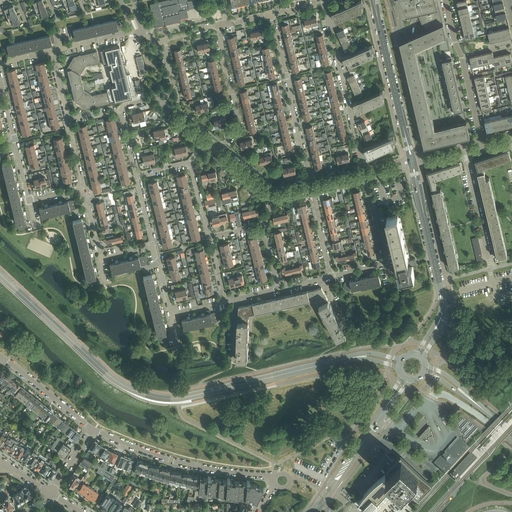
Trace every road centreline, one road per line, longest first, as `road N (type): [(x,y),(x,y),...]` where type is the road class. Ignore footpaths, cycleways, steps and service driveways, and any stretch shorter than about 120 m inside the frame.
road 1 (secondary): [(0,274),(111,377),(157,397),(356,357)]
road 2 (residential): [(275,479),(170,460),(92,429)]
road 3 (residential): [(311,181),(270,14)]
road 4 (residential): [(363,169),(325,2)]
road 5 (residential): [(480,140),(444,0)]
road 6 (residential): [(221,149),(239,118),(217,25)]
road 7 (tertiary): [(377,15),(404,134)]
